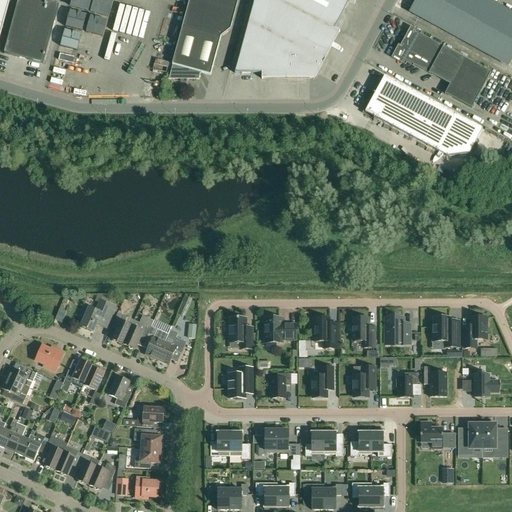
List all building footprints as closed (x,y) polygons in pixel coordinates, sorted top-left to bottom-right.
[(0,0),(0,37),(9,0),(0,0)] [(34,0),(18,0),(4,54),(43,64),(58,6),(34,0)] [(211,75),(221,37),(230,30),(238,0),(189,0),(183,27),(172,65),(173,65),(169,79),(168,79),(168,80),(200,80),(200,79),(199,79),(201,73),(211,75)] [(323,51),(334,31),(268,0),(255,0),(235,73),(287,73),(287,78),(315,78),(328,53),(323,51)] [(348,4),(339,0),(268,0),(334,31),(348,4)] [(429,22),(509,66),(511,59),(511,15),(484,0),(418,0),(418,2),(435,12),(429,22)] [(405,61),(450,85),(445,94),(471,108),(491,72),(412,29),(401,49),(405,61)] [(470,155),(483,129),(385,77),(365,112),(448,157),(470,155)] [(185,296),(177,314),(183,316),(190,298),(185,296)] [(96,311),(84,305),(78,317),(84,320),(81,326),(93,331),(99,319),(105,322),(112,305),(101,300),(96,311)] [(112,339),(123,344),(132,326),(125,323),(127,317),(118,313),(112,324),(118,327),(112,339)] [(140,323),(134,321),(132,326),(123,344),(135,349),(140,337),(146,339),(146,338),(154,321),(143,316),(140,323)] [(384,346),(412,346),(412,324),(405,324),(405,317),(384,317),(384,346)] [(375,348),(375,328),(368,328),(368,318),(353,319),(353,333),(351,333),(351,342),(363,342),(363,348),(375,348)] [(445,348),(459,348),(459,333),(450,333),(450,318),(433,318),(433,342),(445,342),(445,348)] [(464,326),(464,337),(464,349),(476,349),(476,340),(487,340),(487,318),(470,318),(470,326),(464,326)] [(252,328),(246,328),(246,319),(230,319),(230,343),(240,343),(240,350),(252,350),(252,328)] [(282,319),(265,319),(265,343),(282,343),(282,340),(296,340),(296,325),(282,325),(282,319)] [(329,319),(315,319),(315,342),(324,342),(324,349),(337,349),(337,324),(329,324),(329,319)] [(154,328),(157,322),(154,321),(146,338),(152,340),(146,354),(157,359),(168,334),(161,331),(154,328)] [(186,342),(176,337),(177,335),(176,333),(172,331),(170,332),(168,334),(157,359),(169,364),(175,351),(181,354),(186,342)] [(63,353),(54,349),(53,351),(42,346),(36,360),(45,364),(44,366),(55,371),(63,353)] [(64,386),(73,390),(77,380),(84,383),(84,385),(93,366),(81,361),(75,372),(69,370),(64,381),(66,382),(64,386)] [(92,368),(84,385),(96,390),(104,373),(103,373),(104,371),(100,369),(101,368),(94,365),(94,367),(93,366),(92,368)] [(6,378),(30,389),(37,373),(27,368),(24,374),(11,368),(6,378)] [(312,377),(312,399),(327,399),(327,391),(333,391),(333,368),(321,368),(321,377),(312,377)] [(353,376),(354,399),(368,398),(368,391),(375,391),(375,368),(362,368),(362,376),(353,376)] [(229,375),(229,399),(235,399),(237,401),(241,401),(243,399),(245,399),(245,397),(252,397),(251,369),(240,369),(240,375),(229,375)] [(271,379),(271,399),(285,399),(285,386),(291,386),(291,374),(277,374),(277,379),(271,379)] [(396,381),(396,389),(398,389),(398,399),(411,399),(411,386),(418,386),(418,374),(404,374),(404,379),(398,379),(398,381),(396,381)] [(430,385),(430,398),(447,398),(447,374),(430,374),(424,374),(424,385),(430,385)] [(468,382),(468,393),(474,393),(474,398),(489,397),(489,392),(499,392),(499,381),(489,381),(489,375),(474,375),(474,382),(468,382)] [(124,409),(131,395),(125,392),(130,382),(117,377),(109,395),(117,399),(115,404),(124,409)] [(23,405),(30,389),(6,378),(2,389),(15,395),(12,400),(23,405)] [(79,395),(82,389),(76,386),(73,392),(79,395)] [(58,395),(53,392),(49,399),(55,401),(58,395)] [(97,406),(101,395),(95,392),(90,403),(97,406)] [(163,423),(164,409),(144,408),(143,417),(137,416),(136,427),(151,428),(152,422),(163,423)] [(30,418),(33,412),(27,409),(24,415),(30,418)] [(421,423),(421,444),(430,444),(430,449),(442,449),(442,447),(448,447),(448,434),(442,434),(442,429),(432,430),(432,423),(421,423)] [(472,449),(482,449),(482,424),(480,424),(480,423),(471,423),(471,425),(470,425),(470,439),(458,439),(458,455),(472,455),(472,449)] [(484,424),(482,424),(482,449),(493,449),(493,455),(508,455),(508,439),(496,439),(496,425),(493,425),(493,423),(484,423),(484,424)] [(0,436),(0,446),(6,449),(15,428),(12,426),(10,431),(4,428),(0,436)] [(102,430),(95,427),(91,436),(98,439),(102,430)] [(6,449),(15,453),(22,437),(16,434),(18,429),(15,428),(6,449)] [(134,441),(141,441),(141,449),(161,450),(162,437),(147,436),(147,430),(135,429),(134,435),(134,441)] [(36,431),(33,430),(31,435),(30,435),(28,439),(22,437),(15,453),(24,457),(34,436),(36,431)] [(230,430),(217,430),(217,445),(211,445),(211,457),(230,457),(230,430)] [(242,430),(230,430),(230,457),(241,457),(241,460),(250,460),(250,445),(242,445),(242,430)] [(289,430),(277,430),(277,431),(277,452),(277,453),(289,453),(289,456),(295,456),(295,444),(289,444),(289,430)] [(324,430),(312,430),(311,445),(305,445),(305,457),(311,457),(311,455),(324,455),(324,430)] [(336,430),(324,430),(324,455),(336,455),(336,457),(343,457),(343,445),(337,445),(336,430)] [(371,430),(359,430),(359,445),(351,445),(351,457),(359,457),(359,455),(371,455),(371,430)] [(384,430),(371,430),(371,452),(378,452),(378,457),(392,457),(392,445),(384,445),(384,430)] [(265,452),(277,452),(277,431),(265,431),(265,444),(258,445),(258,456),(265,456),(265,452)] [(46,438),(37,434),(36,437),(34,436),(24,457),(34,461),(40,449),(45,451),(48,442),(44,441),(46,438)] [(44,466),(56,471),(64,452),(53,447),(55,442),(50,439),(48,442),(45,451),(50,453),(44,466)] [(160,464),(161,450),(141,449),(140,458),(137,458),(135,459),(135,468),(148,469),(149,463),(160,464)] [(73,450),(71,455),(64,452),(56,471),(67,476),(73,463),(78,465),(83,454),(73,450)] [(99,461),(83,454),(78,465),(83,468),(77,480),(89,485),(97,467),(99,461)] [(104,470),(97,467),(89,485),(100,490),(106,478),(111,480),(115,470),(115,467),(107,463),(104,470)] [(158,497),(159,482),(146,481),(147,479),(137,478),(135,498),(145,499),(145,496),(158,497)] [(127,480),(118,479),(117,495),(126,496),(127,480)] [(277,485),(277,510),(289,510),(289,495),(295,495),(295,483),(289,483),(289,485),(277,485)] [(264,496),(264,510),(277,510),(277,485),(277,484),(256,484),(256,496),(264,496)] [(371,484),(352,484),(352,496),(358,496),(358,510),(371,510),(371,484)] [(384,486),(371,486),(371,510),(384,510),(384,496),(390,496),(390,484),(384,484),(384,486)] [(230,490),(230,511),(241,511),(241,496),(248,496),(248,485),(241,485),(241,490),(230,490)] [(312,510),(324,510),(324,488),(324,485),(305,485),(305,496),(312,496),(312,510)] [(336,511),(336,496),(342,496),(342,485),(335,485),(335,488),(324,488),(324,510),(324,511),(336,511)] [(218,511),(230,511),(230,490),(230,488),(209,488),(209,502),(218,502),(218,511)]
